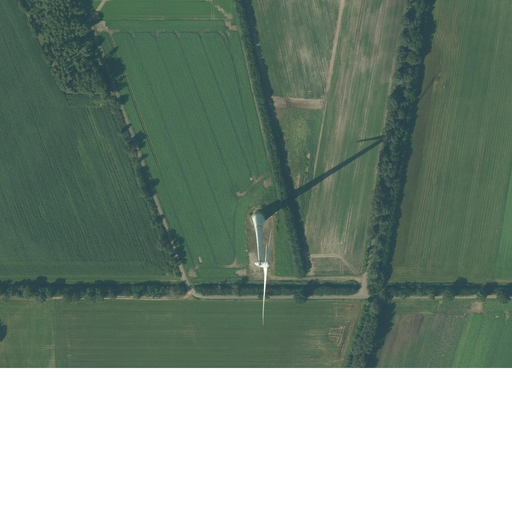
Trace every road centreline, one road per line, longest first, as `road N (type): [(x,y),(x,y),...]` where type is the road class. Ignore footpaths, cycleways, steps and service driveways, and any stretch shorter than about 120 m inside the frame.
road 1 (unclassified): [(81,0),(193,293),(363,296)]
road 2 (unclassified): [(363,296),(411,0)]
road 3 (unclassified): [(363,296),(511,296)]
